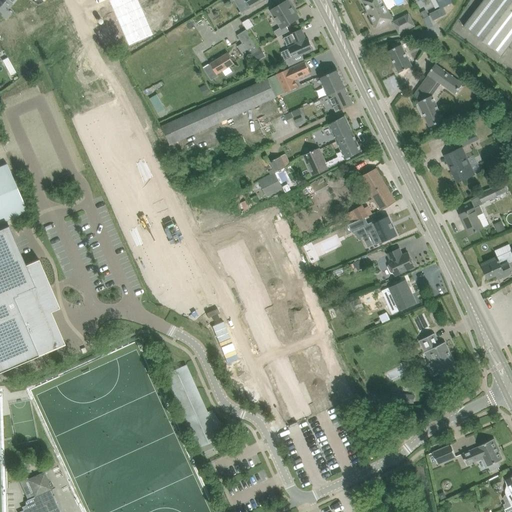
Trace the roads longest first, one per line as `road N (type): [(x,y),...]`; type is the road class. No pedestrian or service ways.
road 1 (residential): [(69,0),(214,274),(266,398)]
road 2 (tertiary): [(511,386),(322,0)]
road 3 (unclassified): [(130,303),(198,348),(222,400),(257,420),(300,497)]
road 4 (unclassified): [(300,497),(398,457),(439,424),(511,388)]
